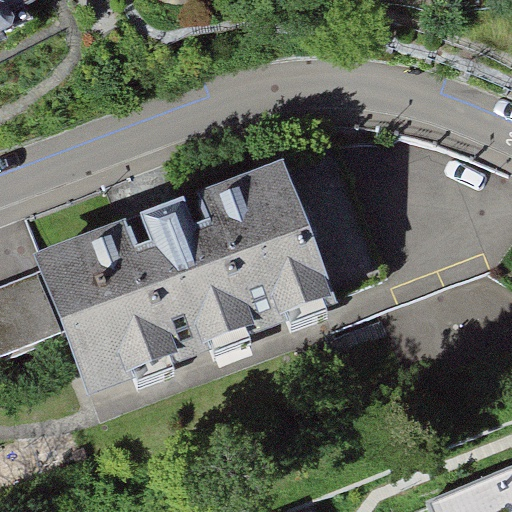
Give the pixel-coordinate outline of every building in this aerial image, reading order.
[(0,0),(0,75),(47,56),(24,0),(0,0)] [(145,0),(155,20),(194,0),(145,0)] [(307,0),(305,13),(458,41),(462,0),(307,0)] [(286,183),(37,273),(41,283),(62,342),(89,415),(338,326),(286,183)] [(41,283),(0,298),(0,365),(62,342),(41,283)] [(511,511),(511,484),(442,511),(511,511)]
